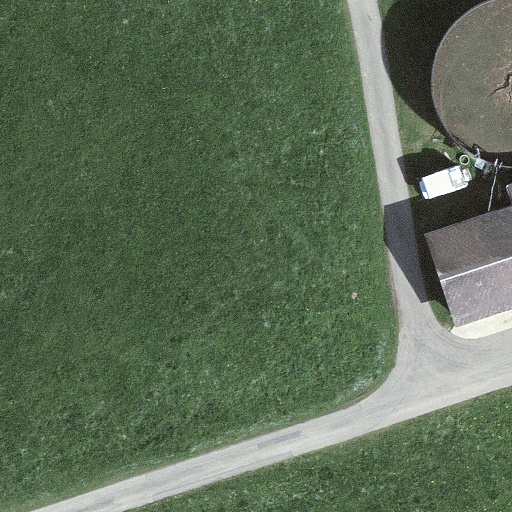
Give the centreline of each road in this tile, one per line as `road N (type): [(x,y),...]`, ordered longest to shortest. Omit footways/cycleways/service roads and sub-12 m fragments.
road 1 (unclassified): [(361,0),(428,394)]
road 2 (unclassified): [(89,511),(428,394)]
